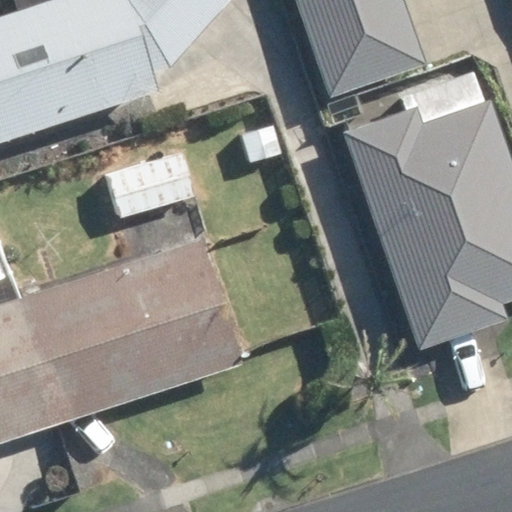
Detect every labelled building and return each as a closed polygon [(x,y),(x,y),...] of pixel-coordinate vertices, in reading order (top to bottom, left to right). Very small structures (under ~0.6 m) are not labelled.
[(0,140),(150,91),(144,74),(162,68),(222,0),(46,0),(0,15),(0,140)] [(290,0),(325,96),(419,62),(395,0),(290,0)] [(385,87),(363,95),(370,110),(390,102),(385,87)] [(415,126),(409,109),(340,133),(415,351),(500,321),(494,306),(511,300),(511,180),(485,102),(415,126)] [(267,126),(236,137),(245,164),(276,154),(267,126)] [(176,153),(100,173),(114,221),(189,199),(176,153)] [(195,243),(10,302),(51,427),(235,367),(195,243)] [(10,302),(0,305),(0,443),(51,427),(10,302)]
